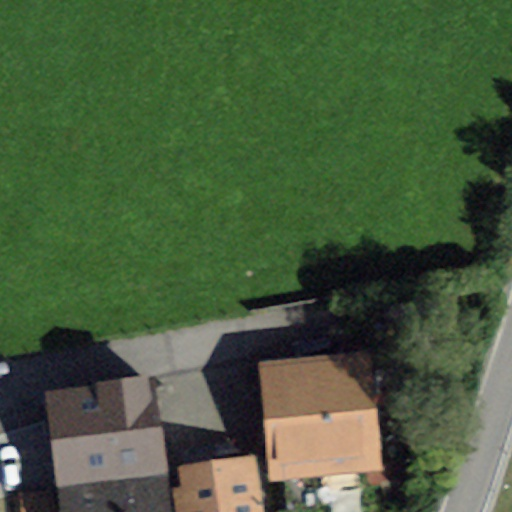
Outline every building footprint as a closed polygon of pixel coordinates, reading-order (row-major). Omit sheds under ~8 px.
[(273,370),(282,461),(362,454),(366,500),(387,498),(385,465),(376,466),(375,450),(364,451),(357,356),(338,358),(340,377),(320,379),(319,366),(273,370)] [(151,386),(62,397),(73,485),(162,474),(151,386)] [(257,511),(251,463),(193,471),(197,501),(178,504),(178,511),(257,511)] [(167,511),(165,491),(159,492),(157,482),(74,491),(76,511),(167,511)] [(26,503),(26,511),(60,511),(60,501),(26,503)]
